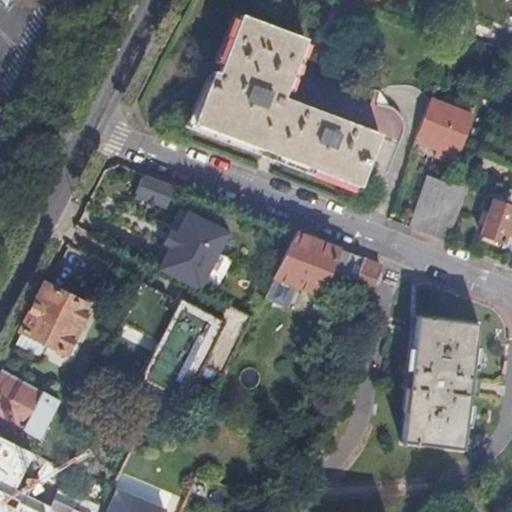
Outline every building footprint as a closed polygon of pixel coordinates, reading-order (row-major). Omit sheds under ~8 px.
[(481,10),(468,4),(456,37),(469,41),(481,10)] [(284,104),(295,70),(304,43),(241,18),(219,77),(214,75),(195,127),(359,189),(379,138),(284,104)] [(456,37),(451,50),(464,55),(469,41),(456,37)] [(284,104),(379,138),(399,145),(403,135),(403,129),(401,121),(398,116),(391,110),(377,107),(379,94),(336,86),(295,70),(284,104)] [(432,103),(418,142),(437,149),(435,158),(451,164),(455,163),(472,118),(432,103)] [(181,191),(144,177),(136,198),(166,210),(171,196),(178,199),(181,191)] [(429,179),(410,231),(423,236),(448,245),(469,187),(459,182),(456,189),(429,179)] [(504,248),(506,240),(511,224),(511,211),(504,208),(505,206),(493,202),(480,238),(504,248)] [(202,291),(232,231),(188,209),(158,269),(202,291)] [(326,247),(295,235),(272,280),(318,298),(337,252),(326,247)] [(380,268),(362,261),(351,288),(369,296),(380,268)] [(90,310),(46,288),(44,287),(31,313),(21,333),(66,356),(90,310)] [(179,300),(137,380),(186,405),(228,326),(179,300)] [(478,327),(418,320),(403,445),(463,452),(471,386),(478,327)] [(54,400),(3,372),(0,377),(0,419),(35,438),(54,400)] [(163,511),(110,489),(98,511),(163,511)] [(59,492),(53,503),(72,511),(73,511),(79,501),(59,492)] [(72,511),(53,503),(51,508),(48,511),(72,511)]
